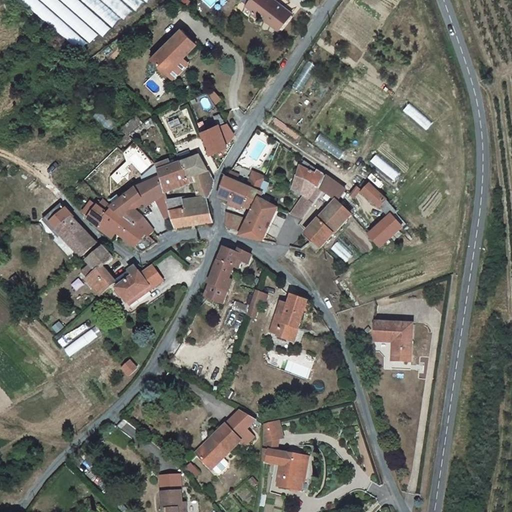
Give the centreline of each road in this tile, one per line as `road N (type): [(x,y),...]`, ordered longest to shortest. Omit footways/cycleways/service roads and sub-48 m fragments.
road 1 (tertiary): [(444,0),(478,109),(483,162),(434,511)]
road 2 (residential): [(403,511),(345,353),(312,298),(259,248),(217,237)]
road 3 (residential): [(16,511),(152,367),(217,237)]
road 4 (residential): [(217,237),(214,194),(236,144),(333,0)]
road 5 (residential): [(217,237),(167,242),(137,256),(63,197)]
